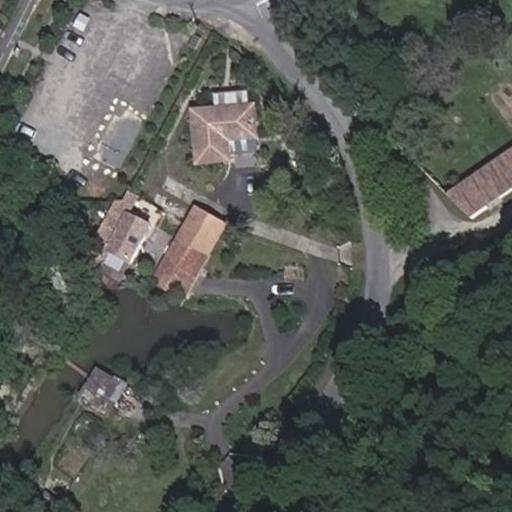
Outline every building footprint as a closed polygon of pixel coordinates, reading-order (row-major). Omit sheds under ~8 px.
[(227,141),(259,139),(257,109),(196,112),(199,163),(228,160),(228,152),(227,141)] [(260,152),(259,139),(227,141),(228,152),(260,152)] [(469,201),(461,206),(471,216),(479,211),(469,201)] [(110,249),(130,214),(116,207),(98,241),(110,249)] [(194,210),(166,263),(189,275),(217,222),(194,210)] [(130,214),(110,249),(133,260),(152,224),(130,214)] [(437,287),(441,292),(450,286),(446,280),(437,287)] [(83,394),(131,419),(147,389),(99,365),(83,394)]
